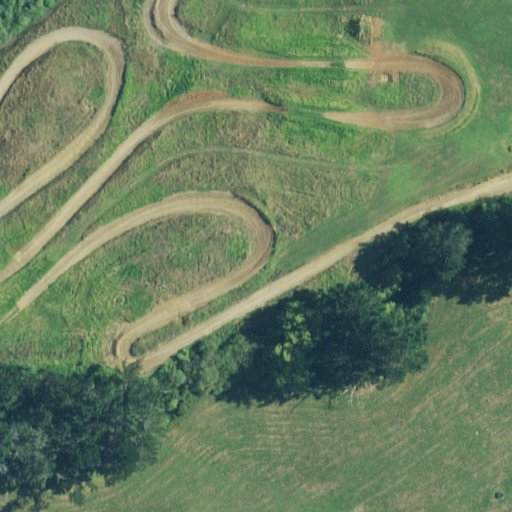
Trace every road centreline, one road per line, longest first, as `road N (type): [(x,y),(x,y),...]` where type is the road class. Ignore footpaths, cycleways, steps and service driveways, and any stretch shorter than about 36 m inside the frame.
road 1 (track): [(0,266),(156,113),(196,99),(343,120),(402,119),(442,108),(460,86),(452,64),(426,56),(339,64),(194,47),(160,30),(152,8),(158,0)]
road 2 (track): [(511,188),(367,245),(141,367),(103,367),(94,352),(105,331),(265,268),(268,233),(253,213),(222,206),(171,209),(132,226)]
road 3 (track): [(0,86),(42,40),(79,29),(114,64),(116,88),(111,117),(84,143),(0,197)]
